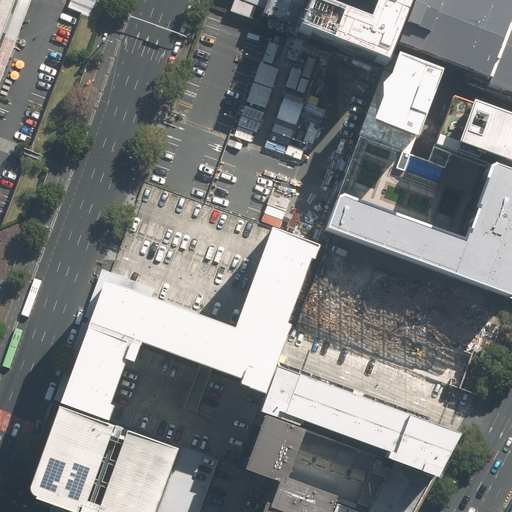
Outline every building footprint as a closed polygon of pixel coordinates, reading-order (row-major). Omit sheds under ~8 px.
[(0,0),(0,87),(32,0),(0,0)] [(97,0),(69,0),(66,8),(81,14),(91,17),(97,0)] [(233,0),(232,4),(230,9),(229,13),(260,24),(264,15),(269,0),(233,0)] [(269,0),(264,15),(270,17),(267,25),(289,33),(292,26),(296,28),(307,0),(269,0)] [(363,0),(376,5),(368,24),(313,3),(301,33),(385,65),(410,0),(363,0)] [(511,0),(419,0),(401,49),(452,68),(490,82),(488,87),(511,95),(511,0)] [(437,79),(393,63),(369,125),(414,141),(418,129),(435,83),(437,79)] [(511,119),(460,101),(449,96),(435,135),(432,143),(511,172),(511,119)] [(459,247),(336,200),(324,231),(509,298),(511,290),(511,175),(486,166),(459,247)] [(220,325),(107,285),(103,295),(64,401),(111,419),(117,402),(113,401),(127,364),(122,363),(125,354),(137,359),(145,339),(208,361),(241,373),(239,378),(265,387),(278,349),(282,350),(290,326),(285,325),(309,261),(313,262),(319,247),(271,231),(235,331),(220,325)] [(305,425),(440,473),(463,431),(449,426),(278,363),(269,388),(262,409),(305,425)] [(156,511),(180,446),(110,420),(64,404),(59,416),(34,485),(40,494),(88,511),(156,511)] [(277,479),(269,502),(263,500),(258,511),(329,511),(336,494),(286,476),(305,425),(262,409),(241,466),(277,479)] [(415,511),(436,476),(396,461),(366,511),(415,511)] [(363,511),(336,502),(333,511),(335,511),(363,511)]
